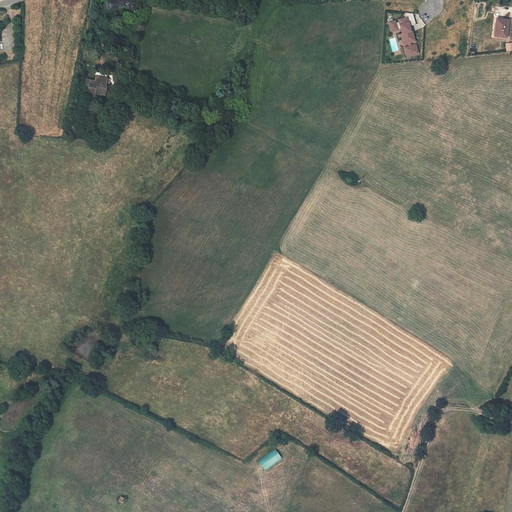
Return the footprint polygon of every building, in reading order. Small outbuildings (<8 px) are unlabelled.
[(106,3),(109,12),(110,11),(114,10),(128,6),(131,15),(138,13),(133,0),(112,0),(113,2),(106,3)] [(416,25),(413,14),(405,13),(405,18),(402,18),(402,20),(398,21),(399,23),(395,23),(395,21),(389,23),(391,31),(401,29),(402,34),(401,34),(403,41),(407,40),(408,43),(409,47),(404,48),(407,57),(418,54),(415,45),(411,46),(410,43),(414,42),(412,31),(410,32),(409,27),(416,25)] [(509,20),(496,19),(494,37),(506,38),(509,20)] [(95,81),(90,80),(88,87),(87,91),(89,91),(88,96),(93,97),(94,93),(104,95),(106,86),(104,86),(106,78),(96,76),(95,81)] [(257,461),(264,470),(281,458),(275,449),(257,461)]
